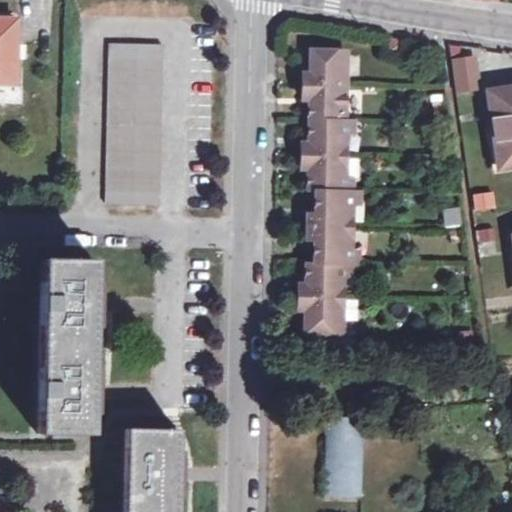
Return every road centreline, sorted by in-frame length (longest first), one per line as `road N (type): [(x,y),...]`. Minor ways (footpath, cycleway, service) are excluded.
road 1 (residential): [(237,511),(250,0)]
road 2 (residential): [(323,0),(511,25)]
